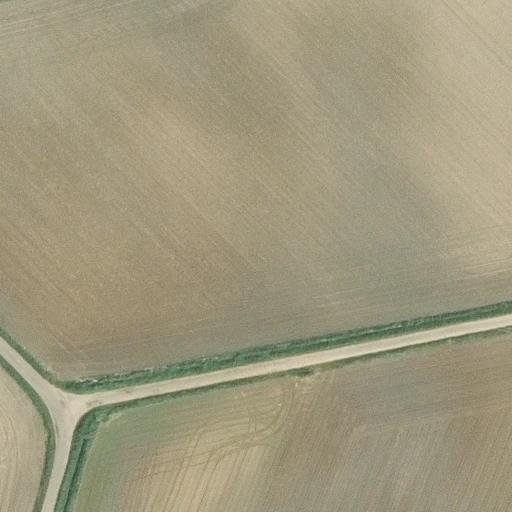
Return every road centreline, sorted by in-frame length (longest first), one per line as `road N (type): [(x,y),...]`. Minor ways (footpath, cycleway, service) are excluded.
road 1 (track): [(511,324),(67,410)]
road 2 (unclassified): [(56,511),(66,486),(67,410),(0,343)]
